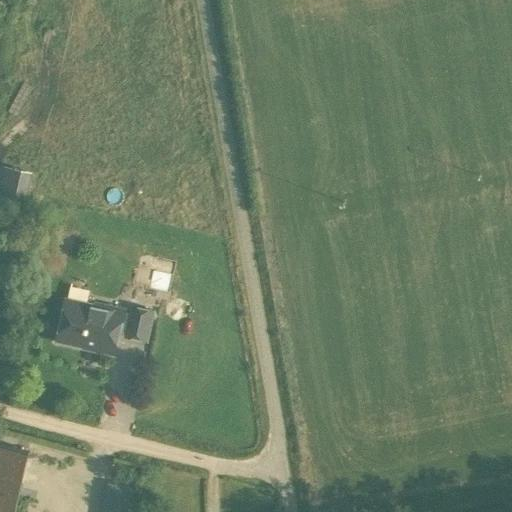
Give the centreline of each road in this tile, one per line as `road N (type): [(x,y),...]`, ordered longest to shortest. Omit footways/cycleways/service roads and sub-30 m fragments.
road 1 (unclassified): [(289,511),(202,0)]
road 2 (track): [(0,410),(283,479)]
